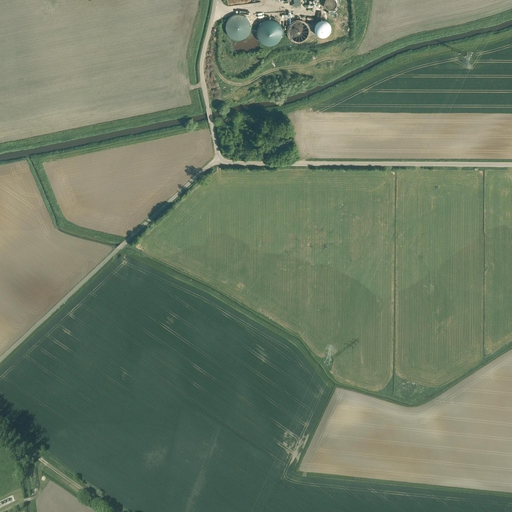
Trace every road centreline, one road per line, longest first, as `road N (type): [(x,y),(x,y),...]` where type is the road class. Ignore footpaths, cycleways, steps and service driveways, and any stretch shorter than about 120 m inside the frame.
road 1 (unclassified): [(0,359),(219,161)]
road 2 (unclassified): [(219,161),(511,165)]
road 3 (unclassified): [(215,0),(201,67),(219,161)]
